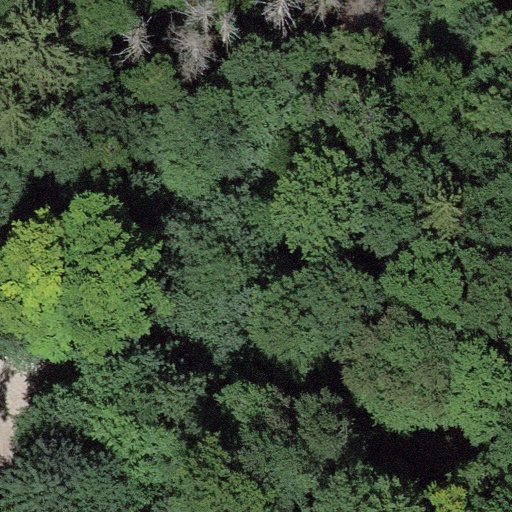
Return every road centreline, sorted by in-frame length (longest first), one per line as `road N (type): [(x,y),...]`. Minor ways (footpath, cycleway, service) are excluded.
road 1 (track): [(0,391),(151,232),(323,139),(511,55)]
road 2 (track): [(511,486),(369,444),(243,431),(116,403),(0,407)]
